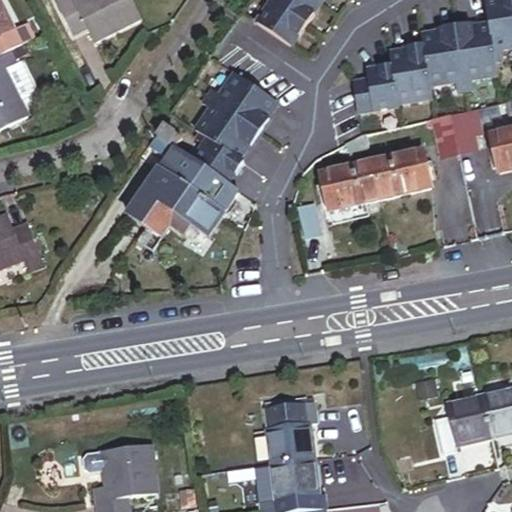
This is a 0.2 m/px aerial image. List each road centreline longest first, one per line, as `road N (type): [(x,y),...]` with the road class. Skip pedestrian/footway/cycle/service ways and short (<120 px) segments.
road 1 (residential): [(396,0),(357,23),(317,86),(311,135),(283,174),(274,214),(287,330)]
road 2 (tertiary): [(287,330),(0,379)]
road 3 (residential): [(208,0),(109,139),(0,170)]
road 4 (tertiary): [(511,291),(287,330)]
